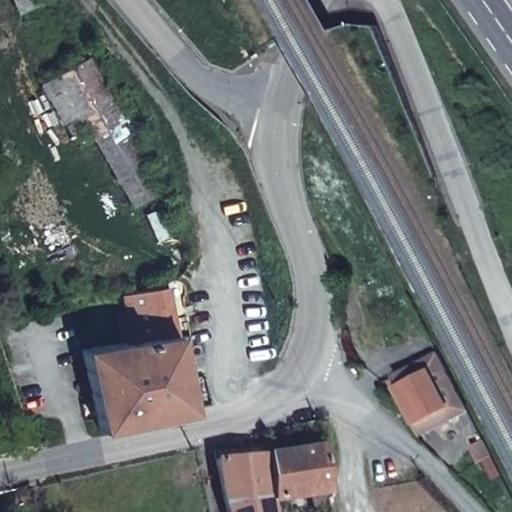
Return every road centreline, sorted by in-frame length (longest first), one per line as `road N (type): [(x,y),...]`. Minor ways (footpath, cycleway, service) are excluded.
road 1 (residential): [(372,0),(511,311)]
road 2 (secondary): [(0,468),(244,418),(287,388),(306,360)]
road 3 (secondary): [(306,360),(317,317),(308,261),(279,189),(277,137)]
road 4 (residential): [(306,360),(474,511)]
road 5 (residential): [(134,0),(220,102),(277,137)]
road 6 (unknown): [(306,360),(346,426),(357,511)]
road 7 (secondary): [(277,137),(314,0)]
